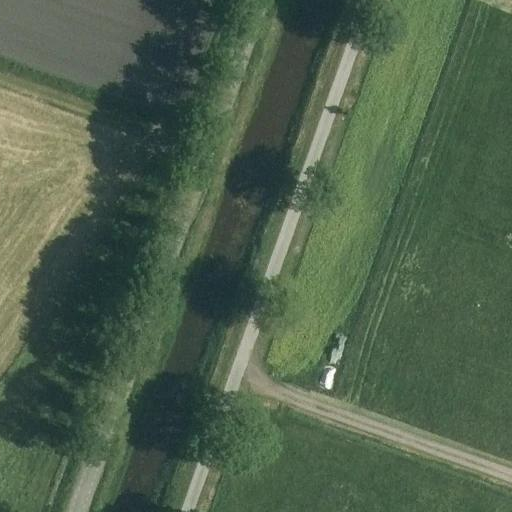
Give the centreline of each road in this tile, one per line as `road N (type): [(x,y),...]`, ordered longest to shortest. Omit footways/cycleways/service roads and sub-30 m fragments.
road 1 (tertiary): [(76,511),(260,0)]
road 2 (unclassified): [(187,511),(369,0)]
road 3 (track): [(231,388),(511,489)]
